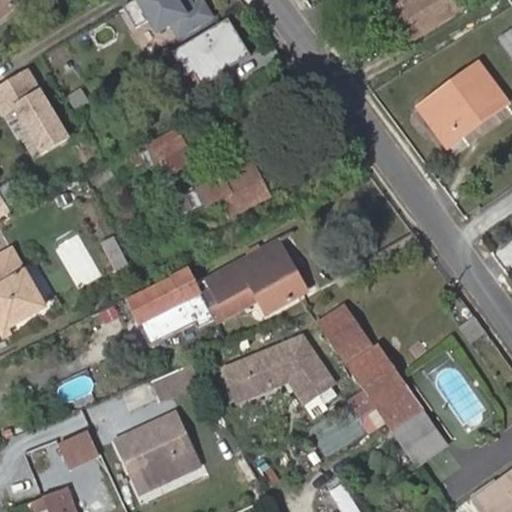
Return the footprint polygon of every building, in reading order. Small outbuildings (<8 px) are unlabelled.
[(0,0),(0,20),(20,8),(22,0),(0,0)] [(206,0),(137,0),(123,8),(137,32),(148,25),(156,39),(171,30),(178,42),(218,20),(206,0)] [(455,16),(445,0),(403,0),(387,10),(408,45),(455,16)] [(230,20),(174,54),(199,95),(255,60),(230,20)] [(511,55),(511,36),(503,42),(511,55)] [(481,67),(421,109),(450,147),(507,104),(481,67)] [(29,72),(0,88),(0,118),(1,121),(13,115),(40,161),(70,144),(29,72)] [(151,143),(156,151),(173,137),(184,150),(187,148),(176,130),(151,143)] [(173,137),(156,151),(162,161),(184,150),(173,137)] [(270,199),(253,166),(200,191),(201,193),(208,206),(209,208),(223,201),(232,219),(270,199)] [(208,206),(201,193),(179,205),(186,218),(208,206)] [(199,288),(218,326),(260,303),(269,319),(301,300),(280,264),(289,259),(280,243),(199,288)] [(131,272),(117,246),(105,253),(119,278),(131,272)] [(0,317),(7,330),(46,309),(12,251),(0,256),(0,317)] [(310,295),(289,259),(280,264),(301,300),(310,295)] [(218,326),(199,288),(189,269),(171,279),(173,282),(129,303),(140,325),(149,320),(160,342),(196,324),(202,335),(218,326)] [(119,317),(115,308),(102,314),(107,324),(119,317)] [(399,442),(418,469),(447,449),(379,350),(374,353),(345,309),(320,327),(399,442)] [(11,336),(7,330),(0,317),(0,332),(4,340),(11,336)] [(160,342),(149,320),(140,325),(151,347),(160,342)] [(488,340),(477,325),(463,334),(474,349),(488,340)] [(303,338),(270,360),(287,387),(289,386),(296,389),(308,407),(336,389),(303,338)] [(287,387),(270,360),(232,385),(252,415),(284,396),(283,390),(287,387)] [(158,401),(198,384),(191,368),(151,385),(158,401)] [(378,417),(366,399),(351,409),(363,426),(378,417)] [(174,420),(116,446),(134,488),(193,461),(174,420)] [(89,427),(58,439),(69,467),(100,454),(89,427)] [(408,459),(400,447),(390,454),(398,466),(408,459)] [(511,511),(511,476),(476,502),(482,511),(511,511)] [(74,511),(67,491),(41,502),(45,511),(74,511)]
